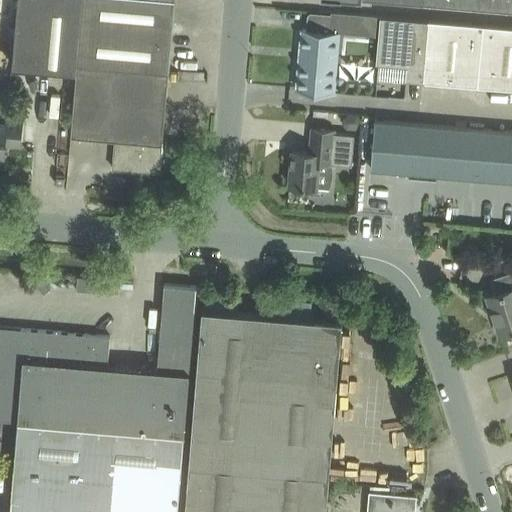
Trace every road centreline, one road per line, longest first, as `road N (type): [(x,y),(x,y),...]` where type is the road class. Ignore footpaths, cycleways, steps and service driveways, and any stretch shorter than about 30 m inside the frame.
road 1 (unclassified): [(208,269),(349,281),(391,299),(416,330),(475,511)]
road 2 (unknown): [(222,95),(511,110)]
road 3 (unclassified): [(208,269),(231,0)]
road 4 (unclassified): [(0,249),(208,269)]
road 5 (unknown): [(332,0),(511,14)]
